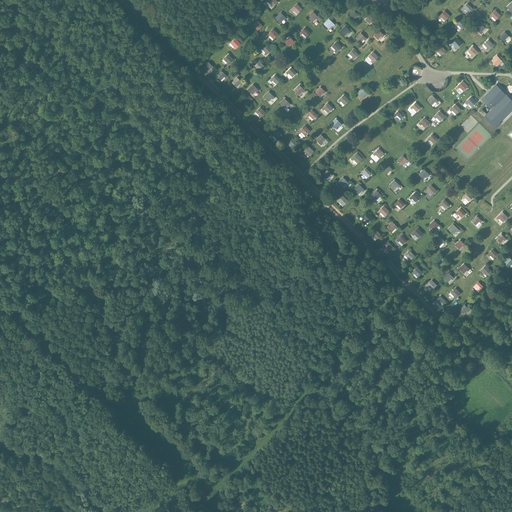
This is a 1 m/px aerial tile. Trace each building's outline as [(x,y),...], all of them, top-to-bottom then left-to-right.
[(271,5),(270,7),(272,8),(277,2),(274,0),(269,0),(268,2),(271,5)] [(465,9),(469,13),(472,9),(467,4),(462,9),(464,10),(465,9)] [(293,12),(294,11),(297,14),(302,10),(297,5),(291,10),(293,12)] [(348,16),(352,19),(356,16),(357,17),(358,15),(353,11),(348,16)] [(440,18),(441,17),(445,21),(449,16),(444,11),(439,17),(440,18)] [(491,18),(492,17),(496,20),(500,16),(495,11),(490,16),(491,18)] [(308,17),(312,22),(316,18),(317,19),(319,18),(313,12),(308,17)] [(275,18),(280,23),(284,19),(285,20),(286,19),(281,13),(275,18)] [(365,20),(369,24),(373,20),(374,21),(375,20),(370,15),(365,20)] [(324,25),(328,29),(332,25),(333,26),(335,25),(329,19),(324,25)] [(455,24),(457,26),(458,25),(462,28),(465,25),(460,20),(455,24)] [(251,27),(253,28),(254,27),(258,31),(262,26),(257,21),(251,27)] [(476,30),(481,34),(482,33),(481,32),(485,28),(481,25),(476,30)] [(340,32),(344,36),(348,32),(349,34),(350,32),(345,27),(340,32)] [(301,35),(303,33),(306,37),(310,33),(305,28),(300,33),(301,35)] [(269,37),(270,36),(274,39),(278,35),(273,30),(267,35),(269,37)] [(374,36),(377,40),(381,36),(382,37),(384,36),(379,31),(374,36)] [(356,39),(360,43),(364,39),(365,41),(366,39),(361,33),(356,39)] [(500,38),(504,43),(506,41),(505,40),(508,36),(505,33),(500,38)] [(284,42),(288,46),(292,43),(293,44),(294,42),(289,37),(284,42)] [(234,47),(233,48),(235,50),(240,44),(235,39),(231,43),(234,47)] [(456,47),(454,48),(456,50),(462,44),(456,39),(452,43),(456,47)] [(486,49),(488,51),(493,45),(488,40),(484,45),(487,48),(486,49)] [(335,52),(336,53),(342,47),(336,42),(332,47),(336,50),(335,52)] [(262,49),(266,53),(265,54),(266,55),(271,51),(266,45),(262,49)] [(436,53),(438,52),(441,55),(446,51),(441,46),(435,51),(436,53)] [(471,55),(470,56),(472,58),(477,52),(472,47),(468,52),(471,55)] [(353,57),(352,59),(353,60),(358,55),(353,50),(349,54),(353,57)] [(372,60),(371,62),(372,63),(378,58),(373,52),(368,57),(372,60)] [(224,60),(227,63),(226,64),(228,66),(233,60),(228,55),(224,60)] [(491,61),(497,67),(499,65),(497,64),(501,61),(497,56),(491,61)] [(258,69),(257,70),(258,72),(264,66),(259,61),(254,66),(258,69)] [(203,68),(207,71),(211,68),(212,69),(213,67),(208,63),(203,68)] [(288,75),(289,73),(292,77),(296,73),(291,68),(286,73),(288,75)] [(216,76),(221,80),(224,77),(225,78),(227,77),(221,71),(216,76)] [(272,82),(273,81),(276,84),(280,80),(275,75),(270,80),(272,82)] [(232,83),(236,87),(240,84),(241,85),(243,83),(237,78),(232,83)] [(458,89),(460,88),(463,91),(468,87),(462,82),(457,87),(458,89)] [(248,90),(252,94),(256,91),(257,92),(258,90),(253,85),(248,90)] [(496,85),(482,100),(492,110),(486,116),(496,126),(511,109),(511,101),(506,95),(507,94),(505,93),(505,94),(496,85)] [(294,91),(299,95),(302,91),(303,93),(305,91),(299,86),(294,91)] [(315,93),(319,96),(323,93),(324,94),(325,92),(320,87),(315,93)] [(357,94),(361,98),(365,95),(366,96),(367,94),(362,89),(357,94)] [(264,97),(268,102),(272,98),(273,99),(274,98),(269,92),(264,97)] [(340,102),(341,101),(344,105),(349,100),(344,95),(338,101),(340,102)] [(427,101),(432,105),(435,102),(436,103),(438,101),(432,96),(427,101)] [(465,103),(467,105),(469,103),(472,106),(476,103),(471,97),(465,103)] [(280,104),(284,109),(288,105),(289,106),(290,105),(285,99),(280,104)] [(323,110),(325,109),(328,113),(333,109),(327,103),(322,109),(323,110)] [(412,110),(413,108),(417,112),(420,108),(415,103),(410,108),(412,110)] [(450,110),(451,112),(452,111),(456,114),(460,110),(455,105),(450,110)] [(259,116),(258,117),(260,118),(265,113),(260,108),(256,112),(259,116)] [(396,116),(397,115),(401,119),(404,115),(399,110),(394,115),(396,116)] [(308,117),(309,116),(313,119),(317,116),(312,111),(307,115),(308,117)] [(435,119),(436,118),(440,121),(445,117),(440,112),(434,117),(435,119)] [(420,126),(421,125),(425,128),(430,123),(424,118),(419,124),(420,126)] [(331,124),(335,129),(339,125),(340,126),(341,125),(336,119),(331,124)] [(300,133),(302,132),(305,136),(310,131),(304,126),(299,132),(300,133)] [(272,137),(274,136),(277,139),(282,135),(276,130),(271,136),(272,137)] [(316,141),(321,145),(322,144),(321,143),(325,139),(321,135),(316,141)] [(429,141),(430,140),(434,143),(437,140),(432,135),(427,139),(429,141)] [(288,145),(289,144),(293,148),(297,144),(292,138),(287,144),(288,145)] [(304,154),(305,153),(309,156),(313,152),(308,147),(302,153),(304,154)] [(374,156),(376,155),(379,158),(383,154),(378,149),(373,155),(374,156)] [(353,161),(354,160),(357,163),(362,159),(357,154),(351,159),(353,161)] [(398,161),(402,166),(406,162),(407,163),(408,162),(403,156),(398,161)] [(382,170),(386,174),(390,171),(391,172),(393,170),(387,165),(382,170)] [(363,175),(364,174),(367,178),(371,174),(366,169),(361,174),(363,175)] [(419,175),(423,179),(427,176),(428,177),(429,175),(424,170),(419,175)] [(322,176),(326,179),(329,176),(331,177),(332,175),(327,171),(322,176)] [(338,183),(342,187),(346,184),(347,185),(348,183),(343,178),(338,183)] [(389,186),(394,190),(397,187),(398,188),(400,186),(394,181),(389,186)] [(354,190),(358,194),(362,191),(363,192),(364,190),(359,185),(354,190)] [(427,193),(428,191),(432,195),(436,191),(431,186),(425,191),(427,193)] [(371,196),(376,200),(380,197),(381,198),(382,196),(376,191),(371,196)] [(411,200),(412,199),(416,202),(420,198),(415,193),(409,198),(411,200)] [(464,199),(465,198),(469,202),(472,198),(467,193),(462,198),(464,199)] [(337,202),(342,207),(348,201),(343,196),(337,202)] [(396,206),(397,205),(401,208),(404,205),(399,199),(394,204),(396,206)] [(441,206),(442,205),(446,209),(449,205),(444,200),(439,205),(441,206)] [(379,214),(381,213),(384,216),(389,212),(384,206),(378,212),(379,214)] [(457,215),(458,214),(462,218),(465,214),(460,209),(455,213),(457,215)] [(498,220),(499,218),(503,222),(507,218),(502,212),(497,218),(498,220)] [(364,221),(365,220),(369,223),(373,219),(368,214),(362,219),(364,221)] [(472,222),(475,225),(479,222),(480,223),(482,221),(477,216),(472,222)] [(429,226),(432,230),(436,226),(437,227),(439,226),(434,221),(429,226)] [(387,228),(392,232),(395,228),(396,229),(398,228),(392,222),(387,228)] [(448,230),(452,234),(456,230),(457,231),(459,230),(453,224),(448,230)] [(413,236),(415,235),(418,238),(423,234),(418,229),(412,234),(413,236)] [(371,237),(373,236),(376,240),(381,235),(375,230),(370,236),(371,237)] [(501,234),(496,239),(500,243),(503,239),(504,241),(506,239),(501,234)] [(398,242),(399,241),(403,245),(407,241),(402,236),(397,241),(398,242)] [(435,243),(440,247),(443,243),(444,244),(446,243),(440,237),(435,243)] [(454,245),(459,249),(462,246),(463,247),(465,245),(459,240),(454,245)] [(384,249),(385,248),(389,252),(393,247),(388,242),(382,248),(384,249)] [(489,256),(490,255),(494,259),(498,255),(493,250),(488,255),(489,256)] [(409,259),(408,261),(409,262),(415,256),(410,251),(405,256),(409,259)] [(436,262),(440,266),(444,263),(445,264),(446,262),(441,257),(436,262)] [(459,269),(463,274),(467,270),(468,271),(469,270),(464,264),(459,269)] [(482,273),(483,272),(486,276),(491,271),(485,266),(480,272),(482,273)] [(411,273),(413,275),(414,274),(418,277),(422,273),(417,268),(411,273)] [(443,278),(447,282),(451,279),(452,280),(454,278),(448,273),(443,278)] [(426,286),(427,288),(429,286),(432,290),(437,286),(432,281),(426,286)] [(475,289),(476,288),(479,291),(483,287),(478,282),(473,287),(475,289)] [(454,297),(453,298),(455,299),(460,294),(455,289),(451,293),(454,297)] [(436,304),(437,302),(441,306),(445,302),(440,296),(435,302),(436,304)] [(463,314),(467,310),(468,311),(469,310),(464,305),(459,310),(463,314)]
